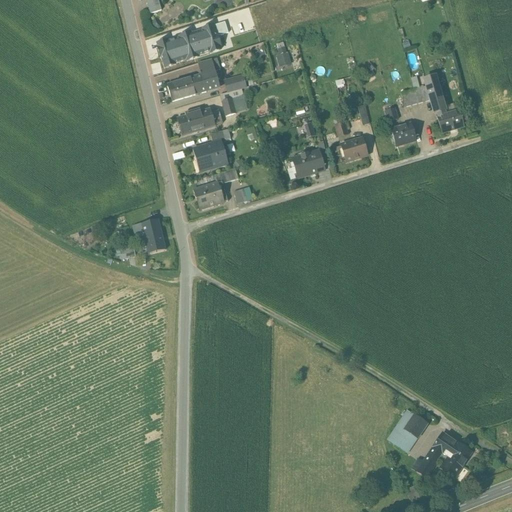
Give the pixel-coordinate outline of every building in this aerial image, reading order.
[(158,0),(145,0),(149,10),(160,6),(158,0)] [(160,6),(149,10),(150,14),(161,11),(160,6)] [(213,28),(157,46),(165,72),(221,54),(213,28)] [(287,54),(286,54),(284,49),(278,51),(280,56),(277,57),(279,66),(290,63),(287,54)] [(217,59),(211,61),(212,64),(214,72),(220,70),(217,59)] [(210,67),(200,70),(201,75),(206,91),(217,88),(216,83),(216,80),(215,80),(214,80),(212,73),(214,72),(212,64),(210,67)] [(200,76),(167,85),(172,103),(207,93),(206,91),(201,75),(200,75),(200,74),(199,74),(200,76)] [(237,85),(226,88),(228,93),(234,92),(239,90),(237,85)] [(426,87),(420,89),(424,103),(430,101),(426,87)] [(420,89),(414,91),(417,105),(424,103),(420,89)] [(239,90),(234,92),(236,98),(242,97),(241,90),(239,90)] [(414,91),(401,94),(404,108),(417,105),(414,91)] [(228,93),(220,96),(226,117),(236,114),(232,100),(236,98),(234,92),(228,93)] [(433,96),(430,97),(434,110),(442,107),(438,95),(433,96)] [(457,104),(447,107),(449,113),(459,111),(457,104)] [(364,106),(358,108),(362,126),(369,124),(364,106)] [(394,109),(385,112),(389,123),(397,120),(394,109)] [(186,117),(177,119),(182,137),(215,128),(215,126),(211,113),(210,110),(194,114),(186,117)] [(218,111),(211,113),(215,126),(222,124),(218,111)] [(459,111),(436,117),(441,134),(464,127),(459,111)] [(309,138),(316,136),(313,123),(306,125),(309,138)] [(344,124),(335,127),(338,138),(347,136),(344,124)] [(410,125),(391,131),(396,148),(416,142),(410,125)] [(223,132),(210,135),(212,142),(224,139),(225,138),(223,132)] [(344,156),(346,163),(367,157),(362,140),(350,143),(341,146),(341,147),(344,156)] [(220,143),(193,151),(200,173),(227,165),(220,143)] [(344,156),(341,147),(331,150),(334,159),(344,156)] [(182,153),(173,155),(175,161),(184,159),(182,153)] [(318,153),(292,160),(295,168),(298,179),(324,172),(318,153)] [(295,168),(288,170),(291,181),(298,179),(295,168)] [(235,170),(214,177),(217,184),(221,183),(222,185),(238,180),(235,170)] [(222,185),(221,183),(217,184),(223,203),(227,202),(222,185)] [(217,184),(194,191),(200,210),(223,203),(217,184)] [(243,190),(233,193),(237,205),(247,202),(243,190)] [(158,221),(141,225),(144,236),(148,254),(165,250),(158,221)] [(141,225),(133,227),(136,238),(144,236),(141,225)] [(133,246),(124,248),(125,255),(126,259),(135,257),(133,246)] [(407,411),(387,440),(393,445),(407,454),(417,439),(404,431),(414,416),(407,411)] [(427,425),(414,416),(404,431),(417,439),(427,425)] [(470,454),(442,435),(423,464),(417,472),(425,478),(439,458),(444,462),(440,468),(454,478),(470,454)] [(423,464),(418,461),(412,469),(417,472),(423,464)] [(417,493),(415,488),(406,492),(410,503),(422,498),(420,492),(417,493)]
